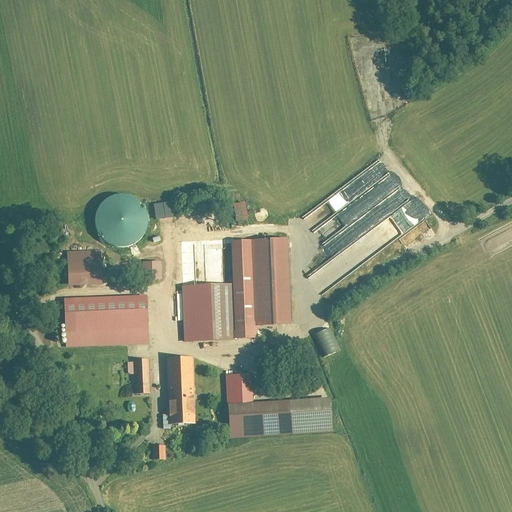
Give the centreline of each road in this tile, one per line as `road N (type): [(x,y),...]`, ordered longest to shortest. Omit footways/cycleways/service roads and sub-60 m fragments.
road 1 (residential): [(511,200),(257,348),(198,351),(175,340),(157,290),(40,293),(17,301)]
road 2 (residential): [(103,511),(65,393),(17,301)]
